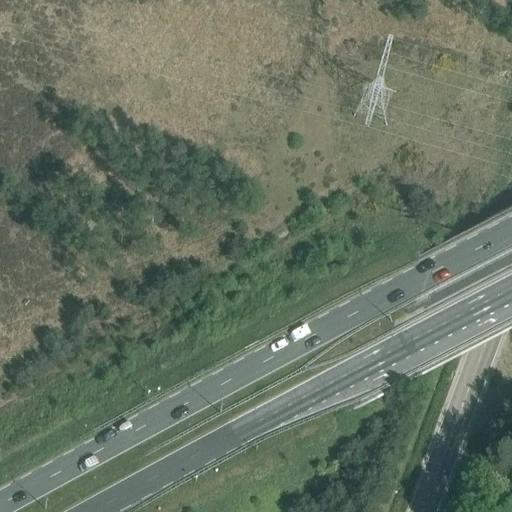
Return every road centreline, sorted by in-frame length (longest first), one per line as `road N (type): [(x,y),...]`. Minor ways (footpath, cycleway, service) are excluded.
road 1 (primary): [(511,230),(0,500)]
road 2 (primary): [(105,511),(511,294)]
road 3 (unclassified): [(423,511),(511,272)]
